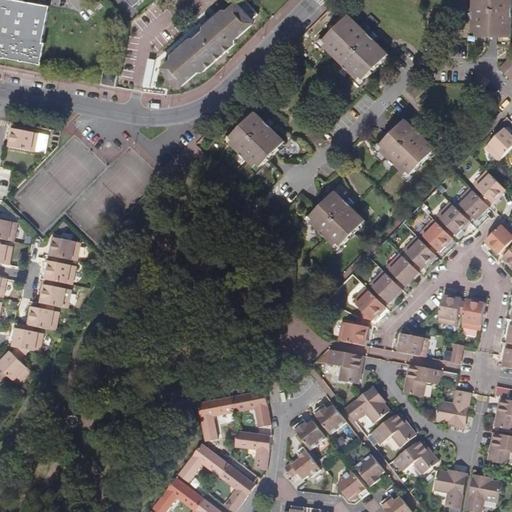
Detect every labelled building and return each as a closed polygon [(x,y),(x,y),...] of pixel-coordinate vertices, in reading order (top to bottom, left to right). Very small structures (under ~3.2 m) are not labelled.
[(0,0),(0,56),(41,64),(46,43),(43,42),(50,6),(17,0),(0,0)] [(476,32),(476,36),(511,36),(511,0),(472,0),(472,32),(476,32)] [(173,76),(171,78),(179,87),(183,87),(199,73),(203,73),(236,44),(236,39),(253,25),(253,19),(247,12),(244,14),(241,12),(244,9),(239,3),(234,3),(227,10),(222,9),(203,25),(203,31),(194,38),(189,38),(171,54),(171,58),(163,65),(162,69),(163,69),(169,76),(171,74),(173,76)] [(390,55),(375,40),(370,36),(349,16),(324,42),(327,46),(325,48),(358,81),(361,78),(364,81),(370,76),(390,55)] [(511,79),(511,78),(511,60),(510,58),(499,69),(511,79)] [(104,68),(101,84),(117,88),(120,71),(104,68)] [(479,74),(470,84),(481,93),(489,82),(479,74)] [(416,80),(406,90),(416,99),(426,89),(416,80)] [(272,127),(267,122),(266,123),(256,113),(231,138),(233,141),(230,144),(255,169),(258,166),(261,169),(262,168),(275,155),(286,143),(271,128),(272,127)] [(384,149),(381,152),(406,176),(409,173),(411,176),(437,150),(419,132),(421,130),(416,125),(414,127),(407,120),(382,146),(384,149)] [(500,162),(511,149),(511,135),(511,133),(511,132),(508,129),(507,130),(505,130),(487,149),(500,162)] [(11,148),(13,149),(28,152),(39,154),(43,135),(14,130),(12,142),(10,141),(9,146),(11,147),(11,148)] [(483,194),(493,203),(494,205),(496,203),(497,205),(501,201),(500,199),(508,191),(506,190),(490,173),(489,172),(475,186),(483,194)] [(464,209),(473,218),(477,222),(479,220),(481,222),(485,217),(483,216),(491,208),(489,207),(480,198),(472,189),(458,203),(464,209)] [(314,221),(311,224),(336,248),(339,245),(341,248),(367,222),(348,204),(351,201),(346,197),(344,199),(337,192),(311,218),(314,221)] [(483,194),(480,198),(489,207),(493,203),(483,194)] [(471,223),(470,221),(461,212),(452,203),(438,217),(447,226),(456,235),(458,236),(460,235),(461,236),(465,232),(464,230),(471,223)] [(464,209),(461,212),(470,221),(473,218),(464,209)] [(0,240),(3,241),(14,243),(18,224),(0,220),(0,240)] [(455,240),(453,238),(444,229),(435,221),(422,234),(430,243),(439,252),(441,253),(442,252),(444,254),(448,249),(447,247),(455,240)] [(503,254),(511,245),(511,244),(511,228),(506,223),(487,242),(495,250),(494,252),(498,256),(500,254),(501,256),(503,254)] [(447,226),(444,229),(453,238),(456,235),(447,226)] [(49,256),(51,257),(66,260),(77,262),(81,243),(72,241),(73,235),(63,233),(62,239),(53,237),(52,240),(50,239),(48,245),(51,246),(49,256)] [(438,256),(436,255),(427,246),(419,237),(405,251),(413,260),(423,269),(424,271),(426,269),(427,271),(431,266),(430,265),(438,256)] [(430,243),(427,246),(436,255),(439,252),(430,243)] [(0,264),(10,266),(14,247),(2,245),(0,245),(0,264)] [(503,254),(506,257),(511,251),(511,245),(503,254)] [(421,274),(419,272),(410,263),(401,255),(388,268),(397,277),(406,286),(407,288),(409,286),(410,288),(415,283),(413,282),(421,274)] [(419,272),(423,269),(413,260),(410,263),(419,272)] [(47,269),(44,280),(47,281),(62,284),(73,286),(77,267),(65,265),(51,262),(48,261),(48,263),(45,263),(44,268),(47,269)] [(380,294),(389,303),(391,305),(392,304),(393,305),(398,301),(396,299),(404,291),(403,289),(394,280),(385,272),(371,286),(380,294)] [(403,289),(406,286),(397,277),(394,280),(403,289)] [(40,304),(55,307),(68,309),(72,291),(61,288),(46,286),(44,285),(43,287),(41,286),(40,291),(43,292),(40,304)] [(387,308),(386,306),(377,297),(368,289),(355,303),(363,312),(372,320),(374,322),(375,320),(377,322),(381,317),(380,316),(387,308)] [(380,294),(377,297),(386,306),(389,303),(380,294)] [(460,316),(463,303),(463,300),(462,297),(456,296),(455,298),(445,296),(443,304),(440,323),(458,327),(460,316)] [(482,331),(488,304),(485,304),(486,301),(480,301),(479,302),(468,300),(468,304),(465,317),(464,325),(463,327),(482,331)] [(27,326),(34,327),(46,330),(56,331),(60,312),(54,312),(39,309),(32,307),(31,309),(29,308),(28,314),(30,314),(27,326)] [(359,318),(370,324),(372,320),(363,312),(359,318)] [(368,328),(370,324),(359,318),(356,325),(368,328)] [(340,342),(366,347),(368,336),(371,337),(372,330),(369,330),(370,328),(368,328),(356,325),(344,323),(340,342)] [(33,332),(18,329),(15,329),(15,330),(13,330),(12,335),(14,335),(12,348),(14,349),(28,351),(40,353),(44,334),(33,332)] [(400,353),(426,358),(430,339),(403,334),(403,336),(401,336),(400,341),(402,342),(400,353)] [(457,345),(455,355),(463,357),(465,349),(465,346),(457,345)] [(14,349),(12,353),(23,364),(28,351),(14,349)] [(354,384),(358,385),(361,373),(364,357),(332,350),(329,364),(343,367),(341,381),(354,384)] [(23,364),(12,353),(10,352),(9,353),(7,351),(3,355),(5,357),(0,361),(0,368),(10,378),(18,385),(31,372),(23,364)] [(455,355),(453,363),(462,365),(463,357),(455,355)] [(405,393),(413,395),(424,397),(427,382),(441,385),(442,380),(444,372),(412,366),(409,383),(407,382),(405,393)] [(0,382),(10,378),(0,368),(0,382)] [(442,380),(458,383),(459,375),(444,372),(442,380)] [(373,389),(359,399),(346,409),(355,421),(366,412),(375,423),(390,411),(384,404),(386,403),(374,388),(373,389)] [(272,425),(267,404),(265,391),(232,398),(234,410),(255,406),(256,409),(259,428),(272,425)] [(465,427),(472,394),(458,391),(455,405),(441,402),(437,416),(437,421),(448,423),(447,425),(464,429),(465,427)] [(216,427),(214,417),(214,414),(234,410),(232,398),(198,404),(199,405),(203,430),(216,427)] [(500,428),(511,430),(511,401),(506,400),(503,402),(500,416),(498,416),(496,427),(500,428)] [(347,424),(333,407),(328,411),(324,414),(320,409),(314,414),(331,437),(347,424)] [(416,436),(411,428),(409,429),(398,414),(394,417),(372,434),(380,445),(392,436),(401,448),(413,439),(416,436)] [(293,430),(297,434),(311,452),(327,440),(314,422),(308,427),(304,430),(300,424),(293,430)] [(203,430),(206,442),(218,440),(216,427),(203,430)] [(268,470),(272,435),(238,432),(236,444),(258,447),(258,450),(256,469),(268,470)] [(511,437),(499,434),(496,434),(493,451),(491,451),(489,462),(506,466),(508,466),(511,452),(511,451),(511,437)] [(420,441),(417,444),(394,461),(403,472),(415,463),(424,475),(439,463),(432,454),(431,455),(420,441)] [(197,473),(204,465),(206,462),(222,475),(229,465),(204,445),(188,465),(197,473)] [(298,474),(301,479),(303,481),(308,477),(310,480),(321,471),(303,449),(296,454),(299,458),(301,460),(292,466),(298,474)] [(385,473),(371,456),(356,469),(373,491),(379,487),(380,486),(375,480),(379,478),(385,473)] [(299,458),(290,464),(292,466),(301,460),(299,458)] [(220,477),(222,475),(206,462),(204,465),(220,477)] [(298,474),(292,466),(290,464),(284,469),(292,478),(298,474)] [(188,465),(180,475),(190,483),(197,473),(188,465)] [(226,505),(233,511),(234,511),(236,511),(257,485),(253,483),(229,465),(222,475),(239,488),(237,491),(226,505)] [(466,477),(467,475),(449,471),(448,473),(438,471),(436,481),(435,490),(448,493),(446,507),(460,510),(466,477)] [(362,500),(369,495),(351,472),(340,480),(342,483),(337,486),(348,501),(358,494),(359,497),(362,500)] [(220,477),(237,491),(239,488),(222,475),(220,477)] [(492,480),(481,478),(474,476),(467,511),(472,511),(481,511),(485,500),(498,502),(502,484),(492,481),(492,480)] [(196,509),(204,499),(178,478),(161,499),(171,507),(178,499),(180,497),(196,509)] [(384,484),(379,478),(375,480),(380,486),(384,484)] [(350,503),(359,497),(358,494),(348,501),(350,503)] [(178,499),(194,511),(196,509),(180,497),(178,499)] [(388,499),(387,500),(391,506),(395,503),(391,497),(388,499)] [(380,505),(385,511),(410,511),(400,498),(395,503),(391,506),(387,500),(380,505)] [(161,499),(154,509),(157,511),(167,511),(171,507),(161,499)] [(221,511),(204,499),(196,509),(194,511),(193,511),(221,511)]
